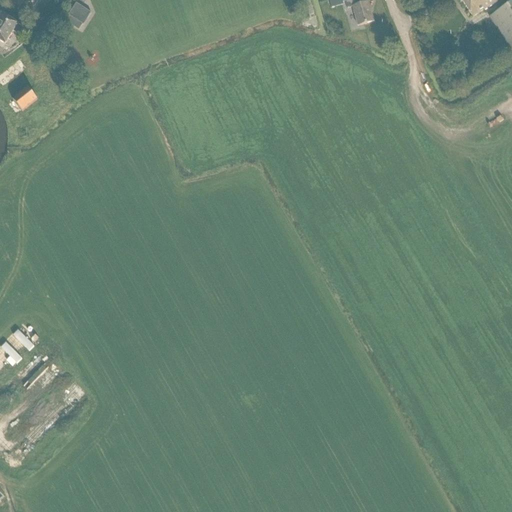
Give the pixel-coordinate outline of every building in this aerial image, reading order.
[(360,5),(358,0),(337,0),(339,4),(345,2),(347,9),(352,8),(358,27),(374,22),(368,3),(360,5)] [(511,0),(460,0),(473,18),(484,10),(484,11),(501,0),(506,0),(509,4),(489,18),(511,51),(511,0)] [(32,10),(22,4),(18,11),(28,17),(32,10)] [(69,17),(65,23),(79,31),(83,25),(83,26),(91,14),(76,4),(68,16),(69,17)] [(13,32),(13,33),(20,37),(24,29),(18,25),(2,14),(0,16),(0,24),(4,27),(7,29),(7,28),(13,32)] [(0,41),(5,45),(13,33),(13,32),(7,28),(7,29),(4,27),(0,24),(0,41)] [(0,85),(2,88),(26,69),(19,60),(0,75),(0,85)] [(22,112),(37,100),(28,88),(12,101),(22,112)] [(37,348),(27,361),(40,371),(44,367),(48,370),(55,362),(37,348)]
